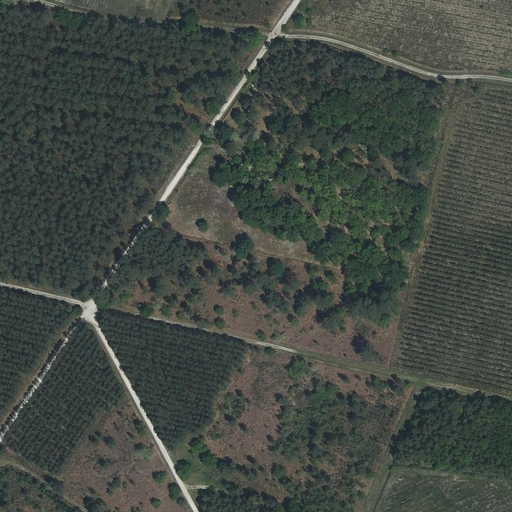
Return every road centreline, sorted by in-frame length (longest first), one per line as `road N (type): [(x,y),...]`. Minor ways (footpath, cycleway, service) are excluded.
road 1 (track): [(511,79),(426,72),(355,46),(276,34),(90,307)]
road 2 (track): [(511,402),(90,307)]
road 3 (track): [(299,0),(276,34),(39,0)]
road 4 (track): [(90,307),(198,511)]
road 5 (track): [(0,441),(90,307)]
road 6 (track): [(421,381),(370,511)]
